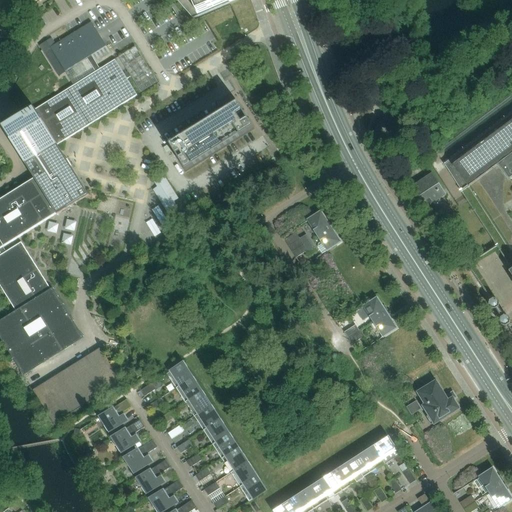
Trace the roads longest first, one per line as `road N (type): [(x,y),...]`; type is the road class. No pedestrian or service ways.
road 1 (secondary): [(509,411),(371,196),(293,19)]
road 2 (residential): [(386,511),(511,432)]
road 3 (residential): [(130,390),(207,511)]
